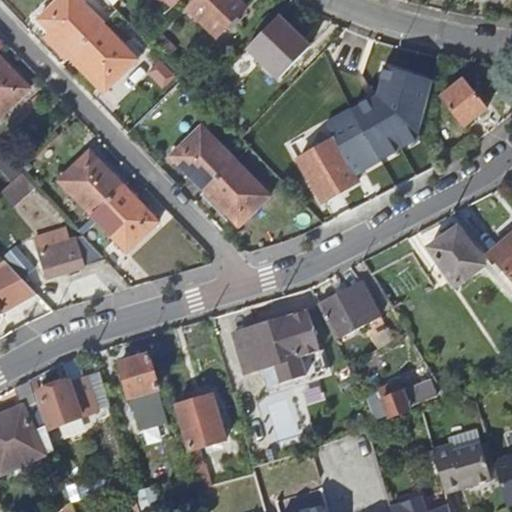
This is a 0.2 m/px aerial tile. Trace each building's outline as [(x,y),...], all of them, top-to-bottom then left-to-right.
[(80,0),(61,0),(41,20),(74,55),(108,90),(138,60),(104,25),(80,0)] [(198,0),(188,11),(218,39),(248,8),(239,0),(198,0)] [(247,51),(279,81),(309,49),(276,20),(247,51)] [(0,119),(31,90),(0,57),(0,119)] [(440,100),(463,129),(487,110),(464,81),(440,100)] [(172,158),(206,193),(240,228),(271,199),(236,162),(203,128),(172,158)] [(298,160),(323,203),(359,182),(334,139),(298,160)] [(60,182),(94,216),(128,252),(160,223),(125,187),(91,152),(60,182)] [(426,253),(457,289),(471,276),(466,269),(478,258),(453,230),(426,253)] [(511,236),(488,257),(511,284),(511,236)] [(105,261),(83,237),(39,254),(50,282),(105,261)] [(481,263),(511,298),(511,284),(488,257),(481,263)] [(32,298),(37,295),(9,266),(4,269),(32,298)] [(0,314),(32,298),(4,269),(0,271),(0,314)] [(367,296),(379,290),(374,280),(362,286),(367,296)] [(362,286),(319,306),(333,336),(390,309),(379,290),(367,296),(362,286)] [(243,376),(260,371),(298,358),(317,352),(304,313),(285,319),(287,324),(249,336),(247,332),(231,338),(243,376)] [(119,364),(139,433),(168,425),(148,356),(119,364)] [(260,371),(266,390),(304,378),(298,358),(260,371)] [(388,418),(409,411),(409,407),(436,396),(430,382),(402,392),(400,384),(378,392),(388,418)] [(52,432),(99,416),(88,383),(71,389),(70,385),(40,395),(52,432)] [(176,407),(188,452),(186,453),(195,485),(213,480),(209,464),(201,467),(195,450),(225,442),(213,397),(176,407)] [(0,417),(0,470),(2,474),(54,450),(38,403),(25,409),(23,407),(0,417)] [(448,443),(450,450),(477,441),(473,427),(446,436),(448,443)] [(477,441),(488,478),(496,475),(492,465),(484,439),(477,441)] [(430,449),(443,492),(488,478),(477,441),(450,450),(448,443),(430,449)] [(511,458),(492,465),(496,475),(506,509),(511,506),(511,458)] [(203,511),(202,511),(218,511),(213,480),(195,485),(203,511)] [(390,509),(391,511),(449,511),(448,509),(439,511),(426,511),(421,499),(390,509)]
